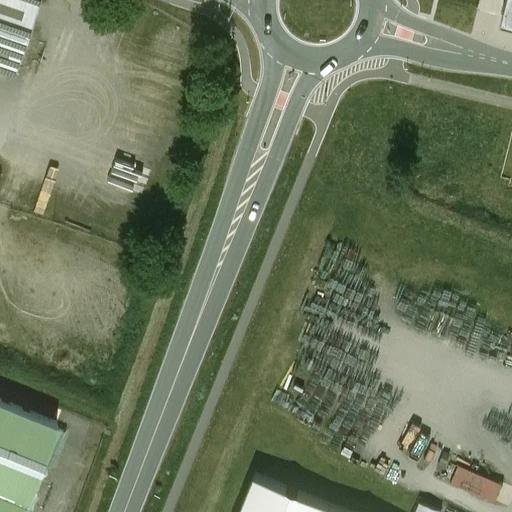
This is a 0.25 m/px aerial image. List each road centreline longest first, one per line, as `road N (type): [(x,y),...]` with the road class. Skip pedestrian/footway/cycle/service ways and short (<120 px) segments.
road 1 (secondary): [(301,56),(125,511)]
road 2 (unclassified): [(492,61),(368,24)]
